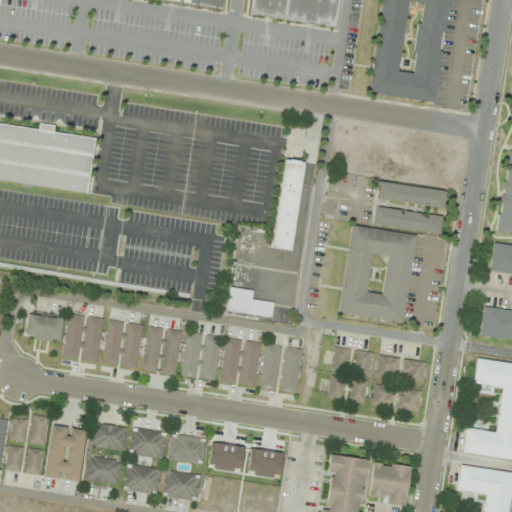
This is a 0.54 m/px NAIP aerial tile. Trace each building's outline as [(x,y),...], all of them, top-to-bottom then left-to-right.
[(223,0),(152,0),(222,10),(223,0)] [(335,29),(339,0),(251,0),(249,17),(335,29)] [(447,0),(381,0),(369,94),(434,103),(447,0)] [(38,130),(0,124),(0,181),(86,193),(94,139),(53,134),(54,126),(39,124),(38,130)] [(511,126),(509,126),(496,233),(511,235),(511,126)] [(302,162),(282,160),(270,249),(290,252),(302,162)] [(442,209),(444,191),(377,182),(375,200),(442,209)] [(441,217),(374,206),(371,224),(438,236),(441,217)] [(402,323),(414,236),(350,227),(338,314),(402,323)] [(511,275),(511,246),(492,243),(488,273),(511,275)] [(252,291),(229,288),(226,311),(271,318),(273,304),(251,300),(252,291)] [(478,337),(511,341),(511,311),(482,307),(478,337)] [(103,319),(68,314),(62,358),(97,363),(103,319)] [(24,339),(59,343),(62,318),(27,315),(24,339)] [(142,325),(107,321),(101,364),(137,369),(142,325)] [(176,375),(181,331),(146,327),(141,371),(176,375)] [(215,381),(220,337),(186,333),(180,377),(215,381)] [(254,387),(260,343),(225,338),(219,382),(254,387)] [(281,347),(266,344),(258,387),(273,390),(281,347)] [(302,350),(287,348),(280,390),(295,392),(302,350)] [(348,349),(334,348),(331,370),(345,372),(348,349)] [(368,376),(371,353),(355,350),(352,374),(368,376)] [(375,377),(396,379),(398,358),(377,356),(375,377)] [(400,380),(422,385),(426,364),(405,359),(400,380)] [(511,363),(474,359),(471,385),(500,389),(494,433),(464,429),(461,454),(511,460),(511,363)] [(341,400),(344,377),(329,375),(326,398),(341,400)] [(367,381),(352,379),(348,402),(363,404),(367,381)] [(392,386),(372,386),(372,407),(392,407),(392,386)] [(418,412),(420,391),(399,389),(397,410),(418,412)] [(47,417),(32,416),(29,444),(44,446),(47,417)] [(27,421),(12,418),(9,441),(23,443),(27,421)] [(123,452),(126,428),(93,423),(89,447),(123,452)] [(44,479),(79,482),(85,430),(50,426),(44,479)] [(128,454),(162,458),(165,432),(131,429),(128,454)] [(204,439),(170,434),(167,460),(201,464),(204,439)] [(5,471),(19,472),(21,448),(7,446),(5,471)] [(38,476),(42,451),(28,448),(24,474),(38,476)] [(360,511),(367,460),(328,455),(320,511),(360,511)] [(116,485),(121,463),(89,456),(84,479),(116,485)] [(409,466),(371,462),(367,501),(404,505),(409,466)] [(122,489),(156,494),(160,470),(126,464),(122,489)] [(508,511),(511,483),(511,473),(458,466),(455,490),(484,494),(481,511),(508,511)] [(162,496),(196,501),(199,475),(165,471),(162,496)]
